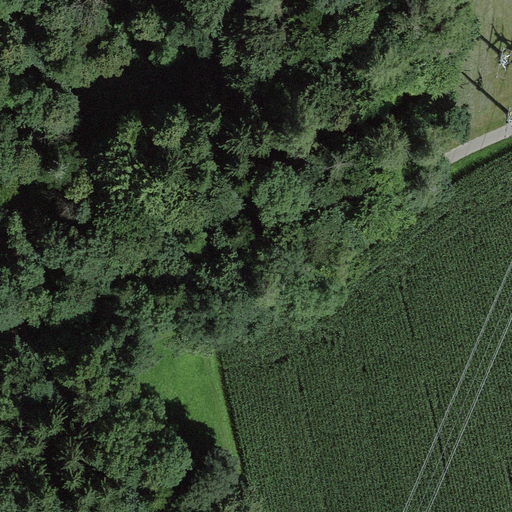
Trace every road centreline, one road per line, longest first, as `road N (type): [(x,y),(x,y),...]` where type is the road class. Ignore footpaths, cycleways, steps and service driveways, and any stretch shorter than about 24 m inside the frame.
road 1 (track): [(0,299),(119,326),(274,284),(511,127)]
road 2 (track): [(311,0),(324,88),(314,258)]
